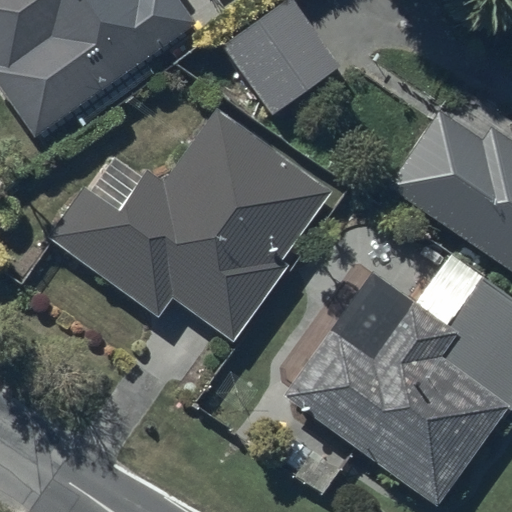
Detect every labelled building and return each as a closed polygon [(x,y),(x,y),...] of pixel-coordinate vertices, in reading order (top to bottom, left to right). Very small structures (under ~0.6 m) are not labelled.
[(0,0),(0,92),(29,131),(188,15),(176,0),(0,0)] [(335,62),(290,0),(270,0),(215,39),(266,111),(335,62)] [(324,186),(210,104),(157,178),(140,166),(135,173),(108,153),(85,185),(77,180),(40,232),(153,313),(168,293),(227,335),(281,260),(274,255),(324,186)] [(432,105),(381,180),(511,269),(511,138),(487,121),(477,136),(432,105)] [(279,390),(301,406),(267,453),(319,490),(353,443),(431,498),(494,410),(500,414),(511,397),(511,295),(447,249),(411,300),(366,268),(279,390)]
